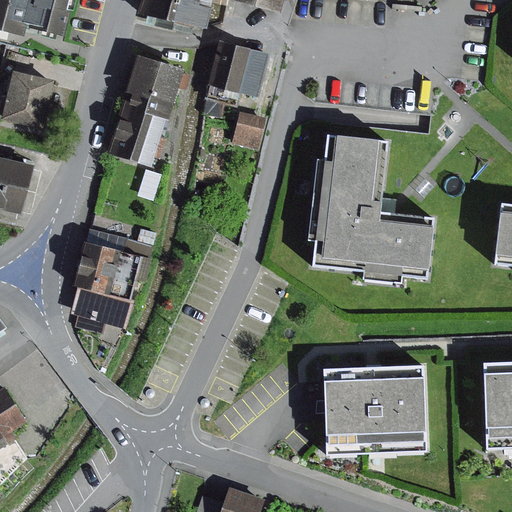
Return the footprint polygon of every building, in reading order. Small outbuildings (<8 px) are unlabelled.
[(73,0),(0,0),(0,32),(22,38),(23,30),(64,40),(73,0)] [(142,0),(138,15),(207,31),(212,0),(142,0)] [(229,0),(229,3),(279,14),(282,0),(229,0)] [(270,55),(219,43),(204,100),(206,101),(222,105),(236,108),(239,95),(258,100),(270,55)] [(184,72),(137,57),(107,156),(150,169),(166,121),(169,122),(184,72)] [(53,83),(12,73),(0,121),(0,122),(42,132),(53,83)] [(222,105),(206,101),(204,115),(220,118),(222,105)] [(266,119),(240,113),(232,145),(258,151),(266,119)] [(373,203),(379,143),(326,136),(311,268),(428,282),(434,228),(380,223),(381,203),(373,203)] [(33,167),(0,159),(0,211),(20,216),(33,167)] [(511,206),(501,206),(497,267),(511,268),(511,206)] [(86,244),(83,244),(72,287),(78,290),(71,315),(78,318),(75,328),(103,335),(106,325),(125,331),(133,303),(129,300),(134,281),(143,284),(153,247),(90,230),(86,244)] [(511,364),(483,365),(484,452),(511,450),(511,364)] [(427,455),(424,368),(322,372),(326,457),(427,455)] [(3,388),(0,390),(0,486),(28,460),(11,434),(26,423),(3,388)] [(260,511),(265,501),(229,489),(224,504),(202,496),(196,511),(260,511)]
